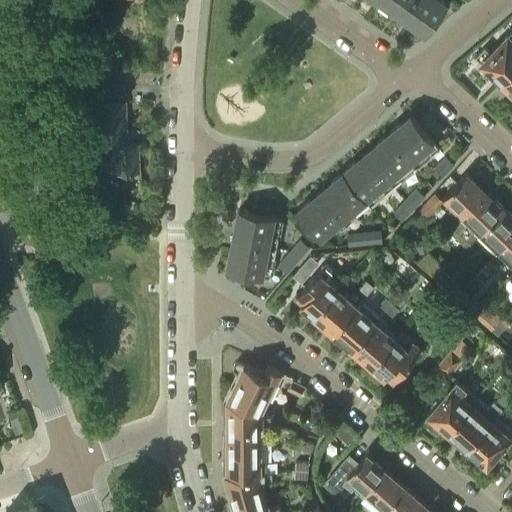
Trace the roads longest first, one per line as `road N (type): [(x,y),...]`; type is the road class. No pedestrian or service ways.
road 1 (residential): [(476,511),(285,347),(233,314),(181,307)]
road 2 (residential): [(180,148),(273,165),(309,160),(407,80)]
road 3 (residential): [(0,212),(32,195),(37,178),(18,0)]
road 4 (residential): [(70,464),(0,255)]
road 5 (residential): [(181,307),(180,148)]
road 6 (residential): [(180,148),(188,0)]
road 7 (residential): [(407,80),(290,0)]
road 8 (residential): [(407,80),(429,85),(511,164)]
road 9 (residential): [(407,80),(502,0)]
road 10 (residential): [(180,427),(181,307)]
